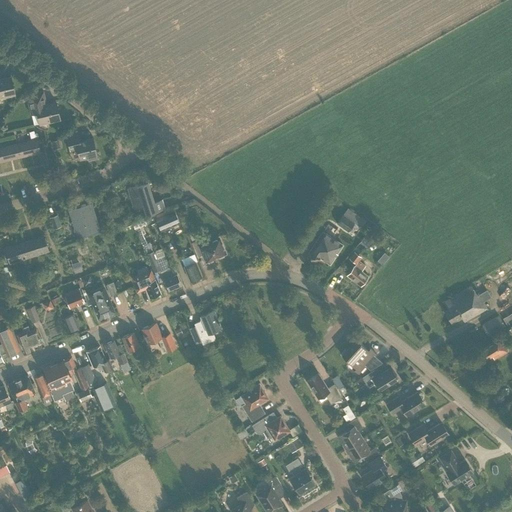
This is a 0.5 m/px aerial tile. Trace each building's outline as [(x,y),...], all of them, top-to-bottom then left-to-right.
[(0,98),(15,95),(11,78),(0,80),(0,98)] [(29,102),(27,102),(30,115),(36,113),(39,125),(60,120),(56,103),(46,105),(43,91),(28,95),(29,102)] [(96,155),(93,140),(92,138),(80,140),(78,134),(66,136),(69,149),(77,148),(79,159),(87,157),(88,162),(97,160),(96,155)] [(37,139),(16,144),(19,158),(40,153),(37,139)] [(60,139),(50,142),(52,150),(62,148),(60,139)] [(0,162),(19,158),(16,144),(0,148),(0,162)] [(134,208),(143,205),(145,215),(149,214),(165,209),(162,200),(154,202),(148,182),(128,188),(134,208)] [(78,238),(100,231),(91,203),(69,210),(78,238)] [(348,208),(344,214),(343,214),(337,223),(349,232),(350,231),(353,233),(357,226),(360,228),(366,221),(348,208)] [(173,210),(155,218),(160,231),(179,223),(173,210)] [(61,227),(57,215),(49,218),(53,229),(61,227)] [(108,227),(118,224),(116,218),(106,222),(108,227)] [(130,223),(122,226),(124,231),(132,227),(130,223)] [(331,234),(335,228),(330,224),(326,231),(331,234)] [(330,264),(343,245),(323,231),(310,251),(320,259),(321,258),(330,264)] [(195,232),(189,234),(192,240),(198,238),(195,232)] [(24,242),(29,257),(48,251),(43,236),(24,242)] [(224,253),(225,253),(218,238),(202,245),(200,240),(193,243),(198,256),(204,254),(206,261),(218,256),(220,257),(223,256),(224,253)] [(10,263),(29,257),(24,242),(5,249),(10,263)] [(358,245),(354,251),(348,258),(356,264),(355,265),(354,265),(347,275),(361,286),(368,276),(362,270),(366,266),(359,260),(366,251),(358,245)] [(155,272),(160,270),(169,266),(164,255),(156,258),(154,251),(146,254),(154,273),(155,272)] [(184,267),(190,281),(201,276),(195,262),(197,262),(194,254),(181,259),(184,267)] [(161,274),(165,282),(168,290),(181,285),(177,274),(173,276),(170,268),(168,269),(169,271),(161,274)] [(151,270),(144,273),(130,278),(136,293),(146,289),(149,298),(160,293),(151,270)] [(161,274),(160,270),(155,272),(159,284),(165,282),(161,274)] [(110,295),(116,293),(112,283),(106,285),(110,295)] [(115,312),(104,286),(88,293),(98,319),(115,312)] [(479,295),(477,296),(471,286),(450,298),(443,302),(448,309),(444,311),(452,324),(462,318),(464,322),(487,309),(483,302),(491,297),(487,290),(479,295)] [(85,303),(79,290),(64,296),(69,309),(85,303)] [(53,308),(50,300),(42,303),(44,308),(49,310),(53,308)] [(32,322),(39,319),(34,306),(27,309),(32,322)] [(67,306),(59,309),(69,332),(79,327),(73,313),(71,314),(67,306)] [(221,328),(214,310),(200,316),(202,320),(194,323),(203,344),(214,340),(215,337),(212,331),(221,328)] [(511,324),(511,313),(502,319),(507,327),(511,324)] [(54,314),(36,322),(45,342),(63,334),(54,314)] [(489,336),(505,327),(499,316),(482,325),(489,336)] [(170,333),(161,336),(155,323),(141,329),(145,337),(148,344),(158,339),(162,349),(163,351),(166,350),(167,351),(176,347),(170,333)] [(0,338),(2,343),(0,344),(0,362),(3,361),(0,353),(0,352),(5,350),(7,356),(19,351),(9,327),(0,330),(0,338)] [(31,346),(41,342),(36,328),(30,331),(29,329),(17,334),(24,351),(26,351),(27,352),(30,351),(31,348),(32,348),(31,346)] [(141,356),(144,354),(142,349),(141,346),(139,347),(133,332),(122,337),(128,351),(133,349),(137,357),(138,359),(142,358),(141,356)] [(495,358),(506,352),(499,339),(482,349),(487,359),(493,355),(495,358)] [(365,366),(370,370),(382,363),(374,356),(375,354),(375,353),(370,349),(368,351),(356,340),(347,351),(345,349),(340,354),(354,367),(352,369),(357,373),(358,374),(365,366)] [(129,367),(127,361),(120,345),(116,347),(113,341),(104,344),(110,358),(116,356),(122,370),(129,367)] [(108,359),(105,360),(99,347),(87,352),(93,366),(96,365),(98,369),(102,367),(104,371),(112,368),(108,359)] [(50,383),(47,384),(51,394),(54,401),(63,397),(65,401),(74,397),(71,390),(73,390),(69,381),(71,380),(70,376),(75,374),(73,370),(76,369),(71,357),(44,369),(50,383)] [(96,384),(88,364),(80,367),(89,387),(96,384)] [(79,368),(76,369),(73,370),(75,374),(82,390),(88,388),(79,368)] [(154,368),(147,371),(151,381),(158,378),(154,368)] [(377,386),(380,391),(398,380),(391,368),(380,375),(376,369),(361,378),(369,390),(377,386)] [(328,388),(318,373),(307,381),(318,399),(325,394),(331,404),(343,397),(335,384),(328,388)] [(42,397),(50,394),(51,394),(47,384),(42,374),(34,377),(42,397)] [(23,398),(35,393),(27,375),(7,384),(18,410),(27,407),(23,398)] [(338,389),(343,386),(337,375),(332,378),(338,389)] [(253,388),(241,396),(235,400),(239,407),(241,405),(251,421),(265,413),(259,404),(268,399),(263,391),(264,390),(260,383),(253,387),(253,388)] [(96,384),(89,387),(97,405),(103,402),(96,384)] [(4,386),(0,387),(0,406),(5,404),(8,410),(13,408),(4,386)] [(80,401),(91,397),(88,388),(77,393),(80,401)] [(351,390),(343,394),(346,400),(354,396),(351,390)] [(419,394),(418,392),(401,402),(398,397),(386,404),(392,414),(402,408),(407,417),(426,405),(422,400),(423,399),(424,398),(424,397),(424,396),(424,395),(423,395),(423,394),(422,393),(421,393),(420,393),(419,393),(419,394)] [(50,394),(42,397),(42,398),(44,404),(52,401),(50,394)] [(351,411),(346,414),(350,420),(355,417),(351,411)] [(277,418),(273,413),(252,425),(257,433),(260,433),(263,431),(267,437),(270,438),(272,436),(275,440),(289,431),(280,416),(277,418)] [(338,437),(346,449),(362,439),(357,431),(363,427),(357,418),(346,425),(349,430),(338,437)] [(426,438),(430,446),(448,435),(441,423),(426,432),(422,425),(408,434),(415,445),(426,438)] [(290,429),(292,434),(301,430),(299,425),(290,429)] [(245,428),(236,433),(240,439),(248,434),(245,428)] [(405,442),(401,435),(394,439),(399,446),(405,442)] [(303,446),(298,437),(291,441),(296,449),(297,450),(303,446)] [(362,439),(346,449),(353,461),(364,454),(367,460),(378,453),(375,448),(369,451),(362,439)] [(296,449),(291,441),(286,444),(291,452),(296,449)] [(4,444),(0,446),(0,450),(2,455),(8,452),(4,444)] [(446,472),(453,484),(472,473),(464,460),(458,464),(455,459),(456,459),(450,451),(439,458),(445,466),(448,471),(446,472)] [(415,456),(414,454),(407,458),(413,468),(424,461),(420,453),(415,456)] [(0,473),(8,470),(3,459),(1,455),(0,455),(0,473)] [(380,457),(369,464),(373,470),(361,477),(368,488),(386,478),(382,471),(387,468),(380,457)] [(263,458),(257,462),(260,467),(266,463),(263,458)] [(289,479),(299,494),(315,485),(311,479),(312,476),(309,475),(305,469),(299,473),(296,469),(302,466),(297,459),(286,466),(290,473),(291,472),(294,476),(289,479)] [(410,469),(405,461),(401,464),(402,465),(400,467),(404,473),(410,469)] [(238,480),(235,474),(229,477),(232,483),(238,480)] [(286,494),(281,486),(275,476),(266,481),(270,487),(256,495),(266,511),(270,511),(282,505),(278,499),(286,494)] [(23,478),(15,482),(24,500),(32,496),(23,478)] [(402,490),(398,484),(381,495),(385,501),(384,501),(385,511),(384,511),(383,511),(406,511),(406,501),(402,501),(402,500),(402,499),(402,498),(401,497),(401,496),(401,495),(400,494),(399,493),(399,492),(402,490)] [(254,504),(246,492),(237,498),(241,505),(231,511),(232,511),(251,511),(249,507),(254,504)] [(79,504),(76,497),(59,505),(62,511),(64,511),(71,509),(72,511),(93,511),(87,500),(79,504)]
